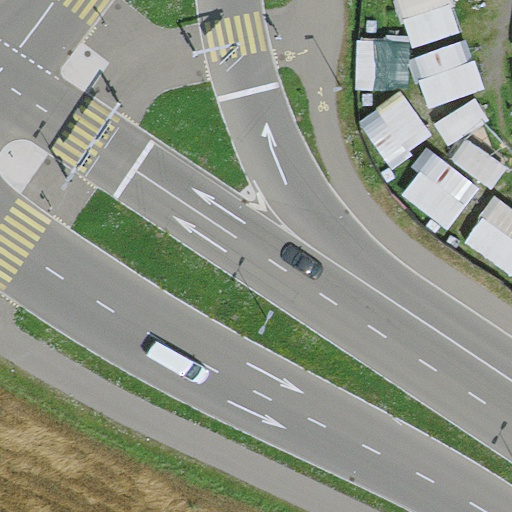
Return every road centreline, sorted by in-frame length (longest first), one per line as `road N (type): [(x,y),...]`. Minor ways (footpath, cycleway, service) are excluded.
road 1 (primary): [(0,232),(74,284),(485,511)]
road 2 (primary): [(419,342),(136,174),(0,82)]
road 3 (primary): [(419,342),(299,204),(250,96),(229,33),(228,0)]
